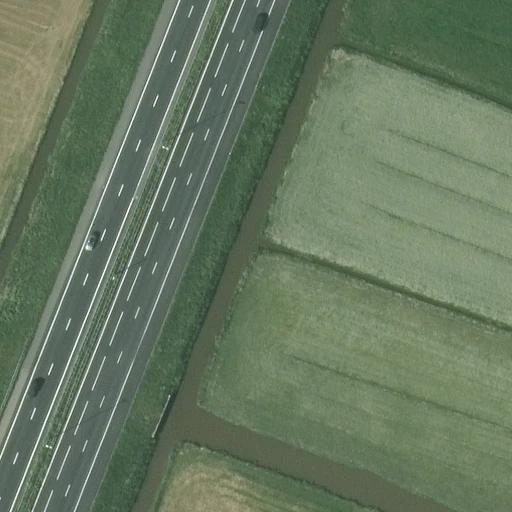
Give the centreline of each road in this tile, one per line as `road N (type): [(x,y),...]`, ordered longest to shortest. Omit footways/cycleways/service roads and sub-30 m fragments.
road 1 (motorway): [(51,511),(251,0)]
road 2 (motorway): [(195,0),(0,498)]
